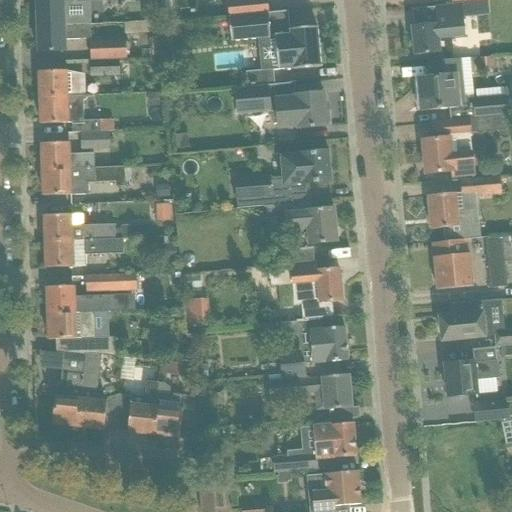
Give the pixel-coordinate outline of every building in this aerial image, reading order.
[(63,0),(36,1),(37,27),(89,25),(88,11),(88,0),(73,1),(73,0),(63,0)] [(228,17),(269,13),(267,2),(227,6),(228,17)] [(440,54),(438,41),(466,38),(462,5),(435,8),(436,24),(411,27),(414,56),(440,54)] [(320,68),(317,28),(289,30),(288,11),(269,13),(228,17),(231,42),(275,38),(278,71),(293,69),(293,70),(320,68)] [(124,23),(125,35),(159,33),(158,21),(124,23)] [(90,40),(89,25),(37,27),(38,53),(65,52),(65,39),(77,38),(77,40),(90,40)] [(158,39),(149,39),(150,59),(159,58),(158,39)] [(90,44),(90,60),(126,59),(126,42),(90,44)] [(492,58),(479,59),(480,70),(493,69),(492,58)] [(89,62),(90,77),(131,76),(130,60),(89,62)] [(440,62),(430,63),(432,78),(416,79),(419,112),(464,108),(459,60),(453,60),(453,61),(440,62)] [(251,88),(251,89),(274,86),(274,85),(273,70),(246,73),(247,88),(251,88)] [(39,73),(40,99),(83,97),(83,77),(65,72),(39,73)] [(325,113),(323,94),(295,96),(277,98),(275,85),(274,85),(274,86),(251,89),(235,90),(237,116),(276,113),(278,129),(298,127),(298,130),(326,127),(326,125),(330,124),(329,113),(325,113)] [(163,94),(148,95),(149,107),(163,106),(163,94)] [(472,100),(474,120),(509,116),(508,96),(472,100)] [(84,122),(83,97),(40,99),(41,125),(71,124),(72,134),(80,134),(80,133),(101,132),(100,121),(84,122)] [(434,140),(422,141),(425,175),(452,172),(452,178),(474,176),(471,154),(452,156),(450,139),(450,137),(470,135),(468,120),(433,124),(434,140)] [(80,133),(80,134),(81,150),(111,149),(110,132),(80,133)] [(186,135),(173,137),(175,150),(188,149),(186,135)] [(41,145),(42,172),(95,169),(94,169),(94,154),(68,155),(68,144),(41,145)] [(283,205),(293,204),(311,203),(310,202),(309,185),(331,183),(328,152),(299,155),(281,157),(283,181),(271,182),(270,178),(235,181),(236,201),(237,201),(238,210),(283,206),(283,205)] [(95,169),(42,172),(43,197),(88,195),(88,184),(115,183),(115,168),(94,169),(95,169)] [(460,181),(461,199),(500,195),(500,177),(460,181)] [(168,185),(157,186),(157,198),(169,198),(168,185)] [(457,214),(455,194),(428,197),(431,231),(442,229),(444,243),(480,239),(478,222),(472,223),(471,213),(457,214)] [(289,252),(291,264),(291,266),(312,264),(311,248),(308,249),(307,245),(337,243),(336,238),(339,236),(338,231),(335,229),(334,209),(310,211),(310,204),(311,204),(311,202),(310,202),(311,203),(293,204),(293,213),(284,213),(285,232),(289,231),(290,252),(289,252)] [(44,217),(45,243),(116,240),(115,239),(115,226),(71,227),(71,216),(44,217)] [(134,226),(122,226),(122,239),(123,239),(135,239),(134,226)] [(511,237),(486,240),(490,289),(507,288),(505,274),(511,273),(511,237)] [(116,240),(45,243),(46,269),(72,268),(72,267),(84,267),(84,256),(98,256),(123,255),(123,239),(122,239),(115,239),(116,240)] [(434,258),(437,291),(473,287),(469,241),(433,244),(434,258)] [(176,246),(161,247),(161,262),(177,262),(176,246)] [(302,305),(304,319),(333,317),(331,303),(342,302),(339,270),(313,272),(312,264),(291,266),(291,264),(269,267),(271,287),(291,286),(293,306),(302,305)] [(84,277),(85,292),(136,290),(135,275),(84,277)] [(110,313),(110,298),(86,299),(86,301),(73,301),(73,288),(46,289),(47,315),(93,313),(110,313)] [(189,325),(209,325),(208,298),(188,298),(189,325)] [(479,314),(478,302),(452,305),(453,316),(439,318),(442,342),(484,337),(482,314),(479,314)] [(84,355),(101,356),(116,357),(115,338),(95,339),(93,313),(47,315),(48,341),(81,339),(81,355),(84,355)] [(333,317),(304,319),(304,322),(297,322),(298,336),(308,335),(311,364),(348,361),(345,328),(334,329),(333,317)] [(511,346),(511,330),(493,332),(495,348),(511,346)] [(444,365),(448,398),(477,395),(476,381),(497,379),(493,348),(472,350),(473,362),(444,365)] [(277,354),(279,382),(304,380),(303,367),(298,367),(297,352),(277,354)] [(83,355),(55,353),(54,361),(63,362),(61,383),(56,383),(52,425),(78,427),(83,375),(82,375),(84,356),(83,355)] [(83,375),(78,427),(104,430),(106,404),(93,403),(94,389),(97,389),(101,356),(84,355),(83,355),(84,356),(82,375),(83,375)] [(173,355),(171,364),(185,366),(186,356),(173,355)] [(201,360),(191,361),(193,382),(208,380),(206,367),(202,367),(201,360)] [(304,380),(279,382),(268,383),(270,400),(321,395),(322,411),(352,408),(349,375),(304,380)] [(116,432),(153,435),(157,393),(158,384),(146,382),(144,408),(131,407),(132,398),(119,396),(116,432)] [(207,399),(207,400),(220,402),(221,388),(208,387),(207,399)] [(157,393),(153,435),(179,438),(192,439),(194,419),(194,413),(181,412),(182,396),(157,393)] [(474,406),(475,422),(509,418),(508,403),(474,406)] [(316,454),(272,457),(274,474),(317,470),(317,460),(356,457),(353,424),(332,426),(331,421),(313,422),(316,454)] [(326,494),(308,495),(309,511),(343,511),(343,507),(361,505),(358,472),(338,474),(336,474),(325,475),(324,475),(326,494)] [(199,482),(201,511),(228,511),(225,480),(199,482)]
